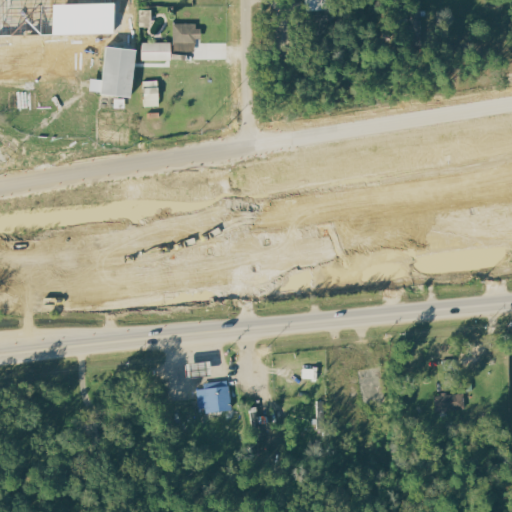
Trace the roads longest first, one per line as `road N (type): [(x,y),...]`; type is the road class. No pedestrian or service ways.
road 1 (secondary): [(511,110),(0,192)]
road 2 (motorway): [(511,188),(0,268)]
road 3 (motorway): [(0,313),(511,234)]
road 4 (secondary): [(249,333),(511,305)]
road 5 (secondary): [(0,360),(249,333)]
road 6 (motorway): [(343,263),(511,244)]
road 7 (residential): [(259,152),(255,0)]
